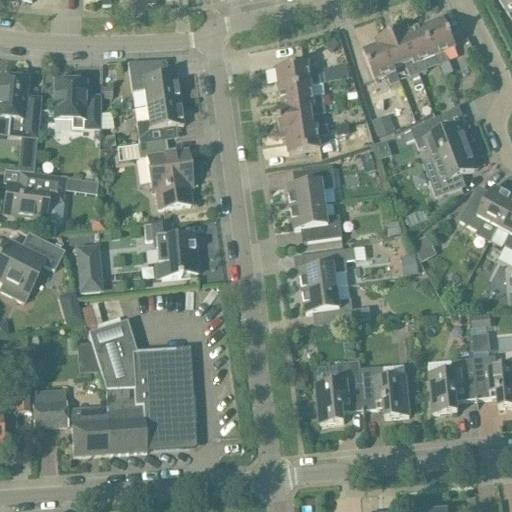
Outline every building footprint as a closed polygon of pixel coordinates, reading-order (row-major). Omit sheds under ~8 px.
[(111,0),(102,1),(103,10),(112,9),(111,0)] [(157,8),(156,0),(148,0),(148,8),(157,8)] [(511,0),(500,0),(498,2),(511,23),(511,22),(511,0)] [(435,59),(439,69),(449,65),(445,55),(456,51),(444,21),(424,30),(435,59)] [(407,30),(402,32),(419,77),(428,73),(424,64),(435,59),(424,30),(409,35),(407,30)] [(419,77),(402,32),(382,40),(394,71),(395,71),(406,67),(411,80),(419,77)] [(400,84),(395,71),(394,71),(382,40),(376,43),(378,48),(363,54),(375,83),(387,78),(391,88),(400,84)] [(143,94),(146,111),(179,105),(175,79),(158,81),(155,65),(127,67),(131,96),(143,94)] [(312,88),(322,87),(320,77),(310,78),(308,66),(277,71),(280,93),(312,88)] [(324,73),(326,85),(349,81),(347,69),(324,73)] [(0,139),(7,141),(37,143),(40,112),(24,111),(27,83),(0,80),(0,139)] [(68,81),(60,81),(57,85),(54,85),(54,124),(71,124),(71,134),(100,134),(100,100),(84,100),(85,86),(70,86),(68,81)] [(312,88),(280,93),(282,108),(277,109),(278,115),(325,108),(324,99),(313,101),(312,88)] [(179,105),(146,111),(148,125),(136,126),(139,148),(166,144),(167,144),(165,132),(183,130),(179,105)] [(325,108),(278,115),(281,136),(314,132),(314,130),(312,119),(326,117),(325,108)] [(396,133),(390,117),(372,124),(378,140),(396,133)] [(412,134),(403,139),(406,147),(415,144),(419,153),(427,151),(432,164),(432,165),(470,151),(462,129),(441,136),(436,122),(412,134)] [(314,132),(281,136),(282,142),(287,142),(289,158),(321,153),(319,140),(329,138),(328,128),(314,130),(314,132)] [(166,144),(139,148),(137,148),(139,163),(147,162),(152,197),(156,196),(158,214),(190,209),(186,179),(190,178),(187,155),(167,158),(166,144)] [(118,161),(135,160),(135,151),(118,151),(118,161)] [(432,165),(432,164),(424,167),(437,201),(462,192),(458,180),(478,173),(470,151),(432,165)] [(288,189),(291,212),(325,207),(323,194),(335,192),(332,170),(298,175),(300,188),(288,189)] [(7,188),(3,218),(44,224),(60,226),(62,209),(66,182),(36,178),(19,176),(17,190),(7,188)] [(490,245),(498,231),(497,231),(511,204),(511,200),(494,190),(488,201),(476,194),(460,225),(478,235),(477,238),(490,245)] [(498,231),(490,245),(503,252),(504,249),(511,253),(511,204),(497,231),(498,231)] [(325,207),(291,212),(295,235),(306,233),(308,246),(342,241),(339,220),(327,221),(325,207)] [(172,241),(171,227),(143,229),(145,246),(156,245),(158,268),(160,268),(162,284),(181,282),(180,279),(197,278),(195,255),(193,255),(192,239),(172,241)] [(3,247),(0,252),(0,286),(2,287),(0,291),(0,296),(23,308),(27,300),(42,270),(53,275),(64,255),(52,250),(34,241),(28,237),(21,250),(5,242),(3,247)] [(437,257),(426,238),(412,246),(423,265),(437,257)] [(98,250),(75,252),(79,298),(102,297),(98,250)] [(348,290),(346,276),(347,276),(346,267),(356,265),(354,252),(310,259),(312,272),(300,273),(303,296),(337,291),(348,290)] [(419,276),(416,257),(401,259),(404,278),(419,276)] [(339,305),(337,291),(303,296),(306,318),(318,317),(320,330),(371,323),(369,312),(353,314),(351,303),(339,305)] [(72,295),(57,300),(63,317),(78,313),(72,295)] [(491,331),(490,318),(471,319),(472,333),(491,331)] [(0,341),(8,340),(6,326),(0,326),(0,341)] [(105,393),(106,413),(109,459),(147,457),(146,454),(188,451),(194,444),(188,353),(135,356),(126,327),(88,339),(105,393)] [(484,336),(469,338),(471,358),(486,356),(484,336)] [(495,360),(473,363),(477,404),(498,402),(499,412),(511,411),(511,370),(497,372),(495,360)] [(457,406),(477,404),(473,363),(451,365),(452,376),(430,379),(433,418),(457,416),(457,406)] [(343,417),(364,415),(360,373),(361,373),(360,365),(337,367),(339,387),(316,389),(320,429),(344,427),(343,417)] [(382,371),(361,373),(360,373),(364,415),(384,413),(385,423),(409,421),(406,381),(383,383),(382,371)] [(307,376),(294,378),(296,390),(309,388),(307,376)] [(30,416),(28,384),(12,385),(13,404),(0,404),(0,449),(2,450),(0,414),(12,413),(13,417),(30,416)] [(68,433),(66,395),(32,396),(33,434),(68,433)] [(109,459),(106,413),(72,415),(75,461),(109,459)]
